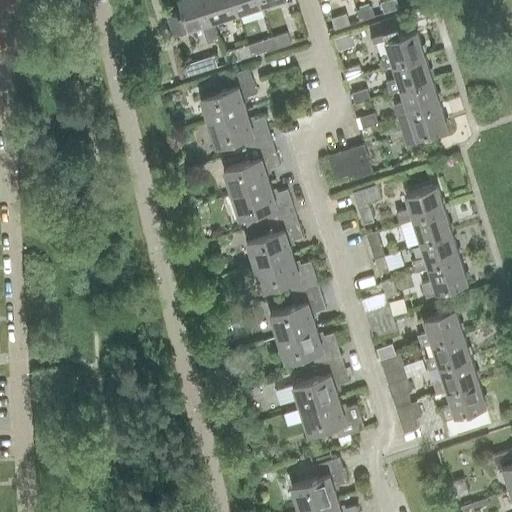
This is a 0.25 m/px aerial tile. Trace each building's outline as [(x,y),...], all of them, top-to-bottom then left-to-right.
[(219,38),(213,21),(206,0),(178,0),(182,11),(168,15),(174,34),(202,25),(208,42),(219,38)] [(206,0),(213,21),(237,13),(232,0),(206,0)] [(232,0),(237,13),(261,5),(258,0),(232,0)] [(386,0),(380,2),(384,12),(399,7),(396,0),(386,0)] [(356,9),(359,20),(374,16),(371,5),(356,9)] [(346,13),(331,18),(334,28),(350,23),(346,13)] [(393,64),(424,54),(416,29),(401,34),(395,16),(369,25),(374,39),(384,36),(385,39),(390,55),(380,58),(383,67),(393,64)] [(291,42),(287,31),(272,37),(275,47),(291,42)] [(251,55),(266,50),(263,39),(248,44),(251,55)] [(226,63),(242,58),(238,47),(223,52),(226,63)] [(401,90),(432,79),(424,54),(393,64),(397,77),(387,81),(390,93),(401,90)] [(217,66),(214,55),(183,65),(186,75),(217,66)] [(359,63),(344,68),(347,79),(362,74),(359,63)] [(202,96),(210,121),(245,110),(241,97),(257,92),(249,67),(222,76),(226,88),(202,96)] [(400,115),(439,102),(432,79),(401,90),(405,101),(394,104),(397,116),(400,115)] [(370,98),(367,87),(351,93),(355,103),(370,98)] [(439,102),(400,115),(397,116),(406,146),(419,142),(417,137),(447,127),(439,102)] [(249,122),(245,110),(210,121),(218,145),(242,138),(245,148),(272,140),(264,117),(249,122)] [(363,127),(378,123),(374,112),(359,116),(363,127)] [(233,193),(269,182),(265,170),(280,165),(272,140),(245,148),(249,161),(225,169),(233,193)] [(340,150),(347,175),(349,180),(373,172),(363,142),(340,150)] [(335,179),(347,175),(340,150),(327,154),(335,179)] [(269,182),(233,193),(241,218),(265,210),(269,222),(295,213),(288,189),(272,194),(269,182)] [(352,191),(363,223),(373,220),(367,202),(381,198),(376,184),(352,191)] [(413,219),(444,208),(436,184),(405,194),(410,207),(396,211),(400,223),(413,219)] [(421,242),(452,232),(444,208),(413,219),(421,242)] [(248,241),(256,266),(292,254),(288,241),(302,236),(295,213),(269,222),(273,233),(248,241)] [(371,248),(374,257),(384,254),(381,245),(376,230),(366,233),(370,248),(371,248)] [(415,271),(429,266),(460,256),(452,232),(421,242),(425,255),(411,260),(415,271)] [(292,294),(318,285),(311,261),(295,265),(292,254),(256,266),(263,290),(288,282),(292,294)] [(389,269),(384,254),(374,257),(378,273),(389,269)] [(460,256),(429,266),(433,280),(422,284),(426,296),(437,292),(468,282),(460,256)] [(386,297),(397,293),(392,278),(381,281),(386,297)] [(278,337),(314,325),(311,314),(326,309),(318,285),(292,294),(295,304),(271,312),(278,337)] [(369,323),(393,315),(389,303),(365,311),(369,323)] [(432,341),(463,332),(455,307),(424,317),(428,330),(417,334),(421,345),(432,341)] [(250,308),(227,315),(232,329),(255,321),(250,308)] [(393,315),(369,323),(372,335),(397,327),(393,315)] [(314,363),(340,355),(333,333),(318,338),(314,325),(278,337),(286,361),(311,353),(314,363)] [(440,366),(470,356),(463,332),(432,341),(436,355),(425,358),(428,369),(440,365),(440,366)] [(395,354),(392,343),(376,348),(380,359),(395,354)] [(294,385),(301,409),(337,397),(334,386),(349,381),(340,355),(314,363),(318,377),(294,385)] [(447,390),(478,380),(470,356),(440,366),(443,375),(431,379),(436,394),(447,390)] [(400,367),(384,372),(388,383),(403,377),(400,367)] [(478,380),(447,390),(452,403),(440,407),(444,418),(486,405),(478,380)] [(396,407),(411,402),(407,391),(392,396),(396,407)] [(337,397),(301,409),(309,434),(334,426),(340,446),(353,442),(350,432),(364,428),(357,405),(341,410),(337,397)] [(411,402),(396,407),(403,432),(419,427),(415,416),(422,414),(417,400),(411,402)] [(510,491),(511,490),(511,448),(491,456),(495,469),(502,467),(510,491)] [(299,509),(336,497),(332,485),(347,480),(339,455),(313,464),(316,476),(291,484),(299,509)] [(464,477),(452,480),(457,496),(468,492),(464,477)] [(357,511),(355,504),(340,509),(336,497),(299,509),(299,511),(357,511)] [(460,505),(462,511),(474,511),(471,502),(460,505)]
